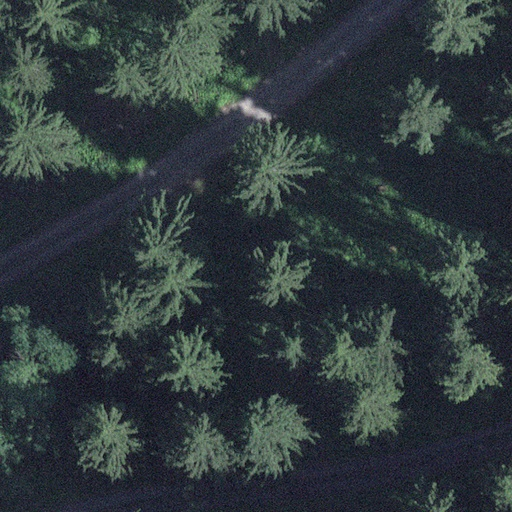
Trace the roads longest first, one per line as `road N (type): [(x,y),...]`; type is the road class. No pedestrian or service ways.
road 1 (track): [(420,0),(0,288)]
road 2 (track): [(97,511),(511,440)]
